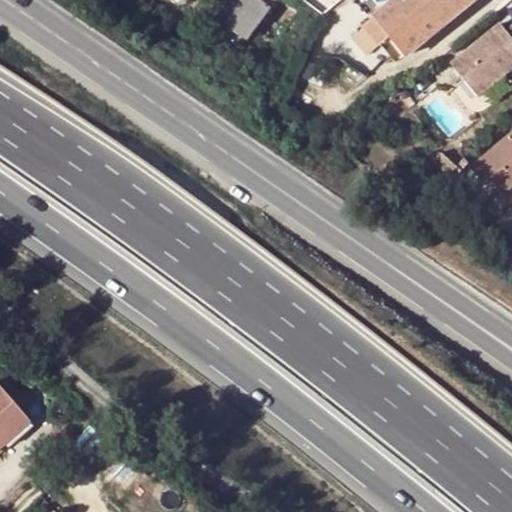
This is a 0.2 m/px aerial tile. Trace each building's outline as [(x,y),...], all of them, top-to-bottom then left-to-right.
[(229,0),(218,15),(232,27),(248,39),(272,7),(267,4),(269,0),(229,0)] [(269,0),(267,4),(272,7),(280,14),(288,3),(284,0),(269,0)] [(394,0),(374,16),(391,37),(406,54),(472,0),(394,0)] [(391,37),(374,16),(364,24),(381,45),(391,37)] [(502,21),(454,61),(481,94),(511,69),(511,33),(511,34),(502,21)] [(201,30),(189,46),(206,58),(218,41),(201,30)] [(429,71),(408,88),(417,100),(438,82),(429,71)] [(511,133),(470,170),(505,210),(511,203),(511,133)] [(2,436),(26,416),(0,385),(0,446),(2,445),(7,441),(2,436)] [(2,436),(7,441),(31,421),(26,416),(2,436)]
